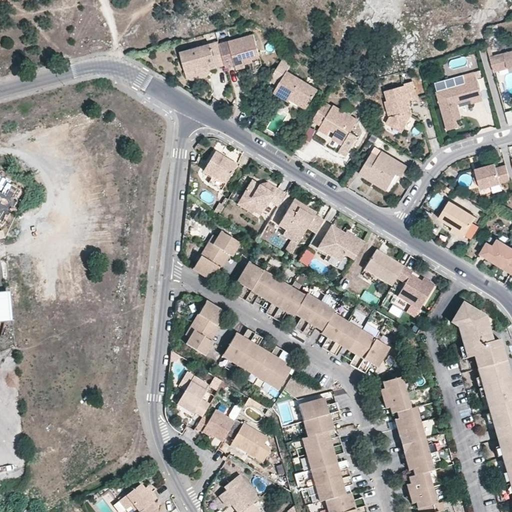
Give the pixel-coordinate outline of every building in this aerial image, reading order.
[(253,34),(229,41),(218,43),(224,65),(225,67),(235,64),(236,68),(246,66),(245,64),(244,58),(258,54),(253,34)] [(218,43),(218,41),(179,51),(185,72),(196,69),(196,72),(224,65),(218,43)] [(511,49),(502,53),(506,67),(511,65),(511,49)] [(492,55),(489,56),(493,71),(506,67),(502,53),(492,55)] [(244,58),(245,64),(252,62),(251,59),(259,57),(258,54),(244,58)] [(317,88),(287,70),(291,62),(282,57),(268,80),(277,85),(273,91),(280,95),(282,92),(290,97),(292,94),(309,103),(317,88)] [(457,107),(455,103),(458,102),(459,102),(470,99),(471,103),(483,100),(476,74),(464,78),(466,85),(437,93),(442,108),(448,131),(459,128),(457,121),(463,120),(459,107),(457,107)] [(411,114),(407,111),(406,107),(409,101),(417,98),(411,81),(403,84),(404,85),(382,91),(386,102),(383,103),(388,118),(384,124),(391,128),(397,126),(402,129),(411,114)] [(307,106),(309,103),(292,94),(290,97),(307,106)] [(320,125),(323,120),(336,128),(333,133),(331,137),(342,144),(356,119),(333,105),(331,107),(323,102),(311,120),(320,125)] [(323,120),(320,125),(333,133),(336,128),(323,120)] [(225,182),(236,162),(215,150),(203,169),(225,182)] [(366,178),(368,174),(389,186),(396,174),(401,177),(407,166),(382,151),(378,157),(371,153),(359,174),(366,178)] [(474,170),(479,189),(509,180),(505,165),(495,168),(494,164),(474,170)] [(366,178),(373,182),(386,190),(389,186),(368,174),(366,178)] [(248,200),(247,203),(262,211),(268,201),(277,206),(285,193),(276,187),(272,193),(264,188),(261,186),(259,189),(256,187),(249,183),(241,196),(248,200)] [(300,207),(298,209),(313,218),(314,215),(316,212),(293,199),(291,202),(300,207)] [(466,231),(475,216),(449,200),(439,217),(454,227),(455,224),(466,231)] [(314,215),(313,218),(298,209),(300,207),(291,202),(277,225),(286,230),(300,239),(307,228),(314,233),(322,220),(314,215)] [(462,237),(466,231),(455,224),(454,227),(451,231),(462,237)] [(353,259),(364,242),(345,231),(344,233),(332,226),(319,247),(328,253),(324,260),(337,268),(346,254),(353,259)] [(300,239),(286,230),(282,235),(297,245),(300,239)] [(218,257),(223,249),(231,255),(233,256),(241,243),(222,231),(218,238),(214,244),(210,242),(206,249),(218,257)] [(494,261),(506,269),(508,266),(511,268),(509,271),(511,272),(511,247),(498,239),(494,245),(488,242),(481,253),(490,259),(492,256),(495,258),(494,261)] [(298,260),(308,265),(315,253),(305,248),(298,260)] [(212,281),(221,269),(214,265),(218,257),(206,249),(198,263),(193,270),(212,281)] [(227,262),(231,255),(223,249),(218,257),(227,262)] [(382,259),(384,256),(375,250),(372,253),(382,259)] [(403,266),(384,256),(382,259),(372,253),(363,268),(373,275),(391,286),(396,278),(403,266)] [(218,257),(214,265),(221,269),(222,269),(227,262),(218,257)] [(239,297),(247,302),(265,271),(250,263),(241,278),(248,282),(244,287),(239,297)] [(403,266),(396,278),(405,284),(392,304),(414,318),(432,289),(420,281),(410,275),(412,272),(403,266)] [(255,306),(260,297),(264,291),(271,296),(280,280),(265,271),(247,302),(255,306)] [(241,278),(238,283),(244,287),(248,282),(241,278)] [(432,289),(434,285),(422,278),(420,281),(432,289)] [(271,296),(276,299),(273,305),(268,314),(275,318),(293,288),(280,280),(271,296)] [(282,323),(288,313),(291,308),(298,312),(299,310),(307,296),(293,288),(275,318),(282,323)] [(0,320),(11,320),(9,290),(0,290),(0,320)] [(264,291),(260,297),(268,301),(271,296),(264,291)] [(307,296),(299,310),(306,313),(302,319),(297,328),(305,332),(322,302),(309,294),(307,296)] [(273,305),(276,299),(271,296),(268,301),(273,305)] [(195,323),(208,330),(212,323),(219,327),(226,313),(208,302),(195,323)] [(312,337),(317,329),(321,322),(326,326),(335,313),(336,310),(322,302),(305,332),(312,337)] [(511,385),(511,383),(500,340),(492,342),(481,345),(482,348),(479,349),(474,330),(477,329),(478,332),(489,329),(485,316),(463,303),(456,314),(460,316),(455,325),(459,328),(465,349),(467,359),(474,357),(479,356),(482,368),(478,370),(493,423),(496,422),(497,430),(511,425),(511,399),(505,401),(506,405),(503,406),(497,387),(500,386),(501,389),(511,385)] [(296,316),(298,312),(291,308),(288,313),(295,317),(296,316)] [(296,316),(302,319),(306,313),(299,310),(298,312),(296,316)] [(326,326),(326,328),(333,332),(329,338),(323,347),(331,352),(350,321),(335,313),(326,326)] [(460,316),(456,314),(451,323),(455,325),(460,316)] [(364,330),(350,321),(331,352),(339,357),(345,347),(348,342),(355,346),(364,330)] [(326,326),(321,322),(317,329),(323,332),(326,328),(326,326)] [(207,357),(216,344),(207,339),(211,332),(208,330),(195,323),(191,330),(196,333),(192,339),(188,346),(207,357)] [(208,330),(211,332),(216,335),(220,328),(219,327),(212,323),(208,330)] [(364,329),(374,335),(377,330),(366,324),(364,329)] [(323,332),(322,334),(329,338),(333,332),(326,328),(323,332)] [(492,342),(489,329),(478,332),(477,329),(474,330),(479,349),(482,348),(481,345),(492,342)] [(188,336),(192,339),(196,333),(191,330),(188,336)] [(378,338),(364,330),(355,346),(361,349),(358,355),(352,364),(359,369),(378,338)] [(245,339),(241,345),(235,342),(225,357),(240,366),(254,343),(258,335),(250,331),(245,339)] [(211,332),(207,339),(216,344),(220,337),(216,335),(211,332)] [(241,345),(245,339),(238,335),(235,342),(241,345)] [(263,359),(256,355),(260,348),(265,339),(258,335),(254,343),(240,366),(254,374),(263,359)] [(376,358),(382,361),(391,346),(378,338),(359,369),(366,373),(372,364),(376,358)] [(348,342),(345,347),(352,351),(355,346),(348,342)] [(358,355),(361,349),(355,346),(352,351),(358,355)] [(273,356),(270,363),(263,359),(254,374),(266,381),(268,382),(284,355),(286,352),(278,348),(273,356)] [(263,359),(267,352),(260,348),(256,355),(263,359)] [(273,356),(267,352),(263,359),(270,363),(273,356)] [(290,375),(284,372),(288,365),(293,356),(286,352),(284,355),(268,382),(281,390),(290,375)] [(379,367),(382,361),(376,358),(372,364),(379,367)] [(284,372),(290,375),(294,369),(288,365),(284,372)] [(210,385),(187,372),(180,384),(178,386),(185,390),(190,381),(207,390),(210,385)] [(386,390),(391,389),(394,397),(407,393),(403,378),(385,383),(386,390)] [(204,415),(204,413),(210,403),(202,398),(207,390),(190,381),(185,390),(180,399),(195,409),(204,415)] [(511,399),(511,385),(501,389),(500,386),(497,387),(503,406),(506,405),(505,401),(511,399)] [(394,397),(391,389),(386,390),(382,391),(384,400),(394,397)] [(407,393),(394,397),(397,408),(392,409),(393,415),(398,413),(412,410),(407,393)] [(394,397),(384,400),(387,410),(392,409),(397,408),(394,397)] [(195,409),(180,399),(178,402),(194,411),(195,409)] [(328,407),(326,401),(318,403),(319,409),(328,407)] [(300,408),(304,422),(339,413),(336,405),(328,407),(319,409),(318,403),(300,408)] [(203,431),(204,429),(223,440),(235,420),(216,409),(211,417),(204,413),(204,415),(196,426),(203,431)] [(400,420),(406,419),(408,428),(421,424),(417,409),(412,410),(398,413),(400,420)] [(421,420),(429,419),(428,409),(419,410),(421,420)] [(339,413),(304,422),(308,438),(321,435),(326,434),(324,426),(332,424),(341,422),(339,413)] [(396,421),(398,430),(408,428),(406,419),(400,420),(396,421)] [(244,424),(232,443),(262,462),(271,448),(265,444),(268,439),(244,424)] [(326,434),(328,433),(335,431),(332,424),(324,426),(326,434)] [(421,424),(408,428),(411,437),(405,438),(407,444),(425,439),(421,424)] [(511,425),(497,430),(500,439),(511,435),(511,425)] [(411,437),(408,428),(398,430),(400,439),(405,438),(411,437)] [(321,435),(322,442),(330,440),(328,433),(326,434),(321,435)] [(304,439),(308,455),(342,446),(339,437),(330,440),(322,442),(321,435),(308,438),(304,439)] [(511,435),(500,439),(502,446),(499,447),(502,456),(506,472),(509,482),(510,484),(511,492),(511,435)] [(408,451),(415,450),(417,458),(429,455),(425,439),(407,444),(408,451)] [(308,455),(312,470),(328,466),(327,459),(334,456),(344,454),(342,446),(308,455)] [(417,458),(415,450),(408,451),(405,452),(407,461),(417,458)] [(429,455),(417,458),(419,468),(413,470),(415,476),(429,472),(434,471),(430,457),(429,455)] [(334,456),(327,459),(328,466),(336,464),(334,456)] [(419,468),(417,458),(407,461),(409,471),(413,470),(419,468)] [(328,466),(330,473),(338,471),(336,464),(328,466)] [(312,470),(316,486),(350,477),(348,469),(338,471),(330,473),(328,466),(312,470)] [(411,483),(417,481),(419,492),(433,488),(429,472),(415,476),(409,478),(411,483)] [(217,495),(225,506),(230,503),(236,511),(240,511),(251,504),(258,499),(239,473),(223,486),(225,489),(217,495)] [(320,502),(324,501),(336,498),(334,490),(342,488),(352,486),(350,477),(316,486),(320,502)] [(410,494),(419,492),(417,481),(411,483),(407,484),(410,494)] [(153,491),(149,494),(145,488),(142,483),(120,500),(125,507),(130,504),(136,511),(138,511),(153,501),(157,497),(153,491)] [(342,488),(334,490),(336,498),(342,496),(344,496),(342,488)] [(433,488),(419,492),(422,502),(416,503),(417,508),(423,507),(437,503),(433,488)] [(419,492),(410,494),(413,504),(416,503),(422,502),(419,492)] [(342,496),(344,503),(351,501),(350,494),(344,496),(342,496)] [(324,501),(327,511),(342,511),(363,507),(361,498),(351,501),(344,503),(342,496),(336,498),(324,501)] [(159,507),(153,501),(138,511),(156,511),(157,511),(159,507)] [(423,507),(424,511),(439,511),(443,511),(441,502),(437,503),(423,507)]
